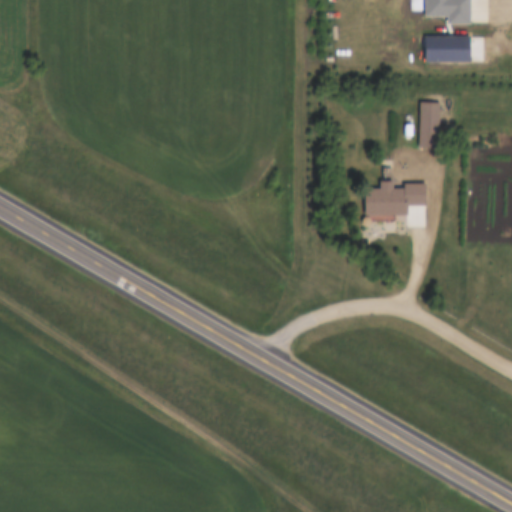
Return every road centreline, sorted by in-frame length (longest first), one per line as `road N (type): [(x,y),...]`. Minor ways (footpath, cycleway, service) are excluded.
road 1 (primary): [(511,499),(0,203)]
road 2 (residential): [(259,353),(325,313),(399,305),(511,364)]
